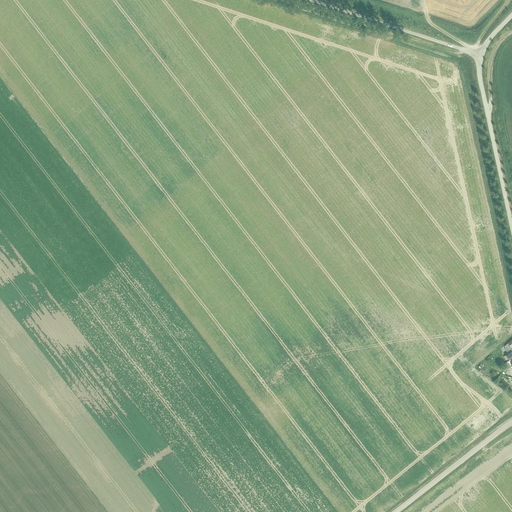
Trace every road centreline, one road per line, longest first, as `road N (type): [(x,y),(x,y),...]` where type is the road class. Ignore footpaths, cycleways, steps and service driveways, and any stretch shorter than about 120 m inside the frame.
road 1 (unclassified): [(481,55),(309,0)]
road 2 (tertiary): [(511,227),(481,55)]
road 3 (unclassified): [(395,511),(511,423)]
